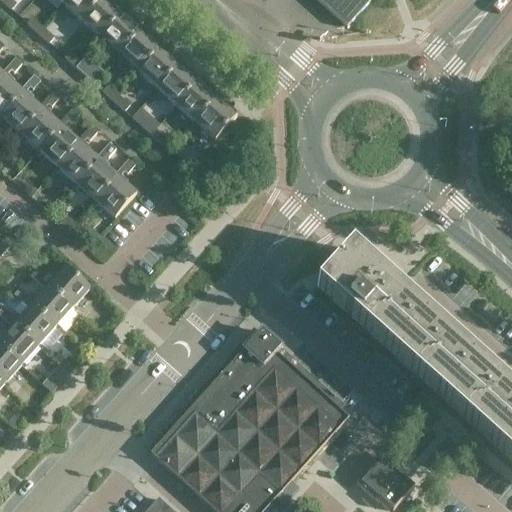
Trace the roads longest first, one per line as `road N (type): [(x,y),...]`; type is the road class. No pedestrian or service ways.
road 1 (residential): [(259,267),(40,511)]
road 2 (tertiary): [(342,83),(223,3)]
road 3 (tertiary): [(223,3),(315,110)]
road 4 (tertiary): [(399,194),(511,270)]
road 5 (residential): [(413,282),(511,370)]
road 6 (tertiary): [(424,107),(498,0)]
road 7 (tertiary): [(511,264),(426,166)]
road 8 (tertiary): [(492,0),(395,82)]
